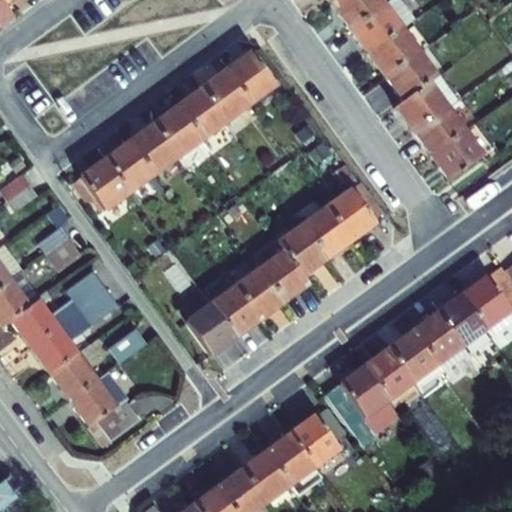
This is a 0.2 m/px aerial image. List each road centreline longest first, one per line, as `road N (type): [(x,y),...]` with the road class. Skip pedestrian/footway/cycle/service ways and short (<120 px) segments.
road 1 (residential): [(79,511),(442,248)]
road 2 (residential): [(442,248),(265,0)]
road 3 (residential): [(44,156),(263,0)]
